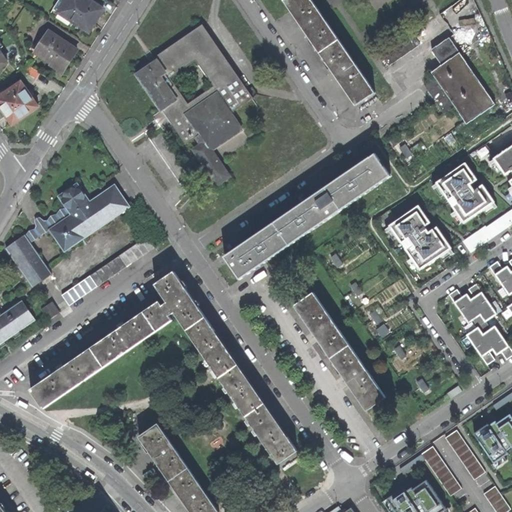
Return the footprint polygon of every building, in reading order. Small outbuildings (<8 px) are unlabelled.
[(97,19),(104,9),(90,0),(59,0),(51,12),(71,26),(74,21),(89,32),(97,19)] [(284,0),(302,26),(319,51),(338,38),(311,0),(284,0)] [(196,136),(201,143),(194,148),(195,150),(196,149),(219,182),(230,174),(211,146),(239,126),(242,129),(243,128),(232,111),(254,97),(240,76),(238,76),(213,40),(214,39),(203,23),(158,55),(157,54),(155,56),(155,58),(153,59),(151,60),(150,59),(136,69),(138,72),(137,73),(161,108),(165,106),(170,115),(174,120),(173,121),(187,142),(196,136)] [(78,50),(49,31),(43,40),(34,45),(32,49),(52,63),(51,65),(63,72),(70,61),(78,50)] [(379,55),(386,66),(420,42),(413,32),(379,55)] [(431,48),(442,63),(459,51),(448,36),(431,48)] [(355,104),(374,91),(338,38),(319,51),(338,79),(355,104)] [(467,48),(478,63),(488,56),(478,40),(467,48)] [(442,63),(431,70),(435,76),(424,83),(443,112),(454,104),(464,119),(454,126),(456,129),(495,103),(459,51),(442,63)] [(504,64),(491,69),(496,81),(508,76),(504,64)] [(21,79),(17,82),(18,84),(3,93),(3,95),(0,97),(0,103),(5,111),(13,123),(38,106),(31,96),(32,95),(21,79)] [(511,149),(499,159),(510,175),(511,172),(511,149)] [(377,155),(328,190),(341,209),(390,174),(377,155)] [(470,164),(441,184),(469,224),(499,202),(488,186),(481,191),(478,187),(476,184),(482,180),(470,164)] [(58,197),(66,208),(71,215),(49,230),(65,252),(131,207),(115,184),(91,201),(78,183),(58,197)] [(320,195),(276,225),(289,244),(341,209),(328,190),(320,195)] [(433,222),(421,205),(392,225),(404,243),(408,240),(414,249),(408,254),(420,271),(453,248),(441,230),(436,234),(432,229),(429,224),(433,222)] [(31,243),(49,230),(71,215),(66,208),(42,225),(36,229),(26,236),(26,235),(6,248),(32,287),(52,273),(31,243)] [(473,253),(511,226),(511,211),(489,228),(487,226),(465,242),(473,253)] [(240,278),(289,244),(276,225),(237,252),(234,249),(224,256),(240,278)] [(142,241),(149,251),(154,247),(148,237),(142,241)] [(143,254),(149,251),(142,241),(136,245),(143,254)] [(130,249),(137,258),(143,254),(136,245),(130,249)] [(125,253),(131,262),(137,258),(130,249),(125,253)] [(125,253),(119,256),(126,266),(131,262),(125,253)] [(126,266),(119,256),(113,260),(120,270),(126,266)] [(498,266),(492,270),(510,296),(511,295),(511,259),(511,260),(507,263),(509,265),(505,268),(502,263),(498,266)] [(113,260),(108,264),(115,274),(120,270),(113,260)] [(108,264),(102,268),(109,278),(115,274),(108,264)] [(109,278),(102,268),(97,271),(104,281),(109,278)] [(91,275),(98,285),(104,281),(97,271),(91,275)] [(118,330),(91,348),(105,368),(173,322),(170,317),(175,315),(278,463),(297,450),(290,440),(287,442),(249,386),(210,331),(213,328),(190,295),(174,271),(155,284),(167,303),(162,306),(159,301),(124,325),(122,323),(119,325),(116,327),(118,330)] [(92,289),(98,285),(91,275),(85,279),(92,289)] [(86,293),(92,289),(85,279),(79,283),(86,293)] [(81,297),(86,293),(79,283),(74,287),(81,297)] [(455,294),(452,296),(472,325),(476,322),(485,316),(489,323),(499,316),(478,285),(471,290),(477,299),(475,300),(473,301),(469,295),(462,299),(458,292),(455,294)] [(68,291),(75,301),(81,297),(74,287),(68,291)] [(69,305),(75,301),(68,291),(62,294),(69,305)] [(316,337),(330,358),(350,345),(314,292),(295,305),(316,337)] [(17,332),(35,320),(22,301),(0,315),(0,343),(17,332)] [(54,315),(60,311),(52,301),(47,304),(54,315)] [(49,319),(54,315),(47,304),(41,308),(49,319)] [(493,329),(489,323),(485,316),(476,322),(479,328),(468,335),(488,364),(492,362),(496,359),(492,353),(496,350),(500,357),(502,355),(504,354),(508,360),(511,356),(511,349),(497,327),(493,329)] [(366,411),(385,397),(350,345),(330,358),(347,383),(366,411)] [(31,389),(44,409),(105,368),(91,348),(58,371),(56,368),(53,370),(50,372),(52,375),(31,389)] [(19,400),(18,402),(27,407),(29,403),(22,400),(20,398),(19,400)] [(511,419),(503,425),(511,438),(511,419)] [(153,457),(168,480),(188,467),(158,423),(139,437),(153,457)] [(491,428),(480,436),(498,462),(509,454),(494,432),(491,428)] [(459,432),(448,439),(453,446),(464,439),(459,432)] [(468,445),(464,439),(453,446),(457,452),(468,445)] [(472,451),(468,445),(457,452),(461,458),(472,451)] [(435,448),(424,455),(429,463),(440,455),(435,448)] [(476,457),(472,451),(461,458),(465,464),(476,457)] [(444,461),(440,455),(429,463),(433,469),(444,461)] [(480,462),(476,457),(465,464),(469,470),(480,462)] [(448,467),(444,461),(433,469),(437,474),(448,467)] [(484,468),(480,462),(469,470),(473,475),(484,468)] [(190,511),(216,511),(218,511),(188,467),(168,480),(184,502),(190,511)] [(452,472),(448,467),(437,474),(441,480),(452,472)] [(488,473),(484,468),(473,475),(477,481),(488,473)] [(456,478),(452,472),(441,480),(445,486),(456,478)] [(460,484),(456,478),(445,486),(449,492),(460,484)] [(430,481),(418,489),(433,511),(442,511),(449,508),(430,481)] [(464,489),(460,484),(449,492),(452,497),(464,489)] [(487,495),(490,501),(501,493),(497,488),(487,495)] [(403,491),(386,503),(392,511),(417,511),(407,497),(403,491)] [(490,501),(494,506),(505,499),(501,493),(490,501)] [(494,506),(498,511),(509,505),(505,499),(494,506)]
